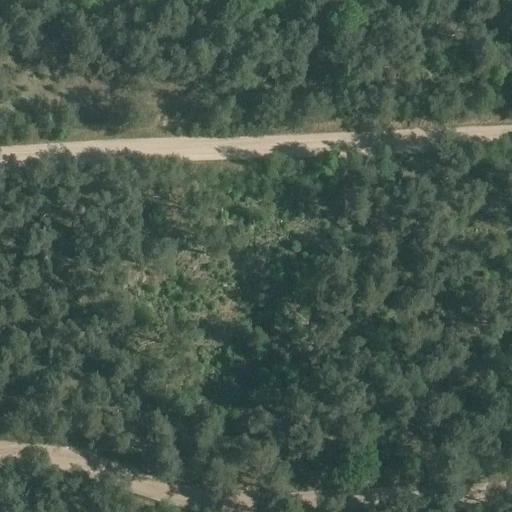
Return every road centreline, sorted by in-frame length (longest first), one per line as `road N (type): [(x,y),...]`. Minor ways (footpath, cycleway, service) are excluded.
road 1 (track): [(0,457),(65,458),(145,487),(233,504),(511,493)]
road 2 (track): [(511,135),(0,160)]
